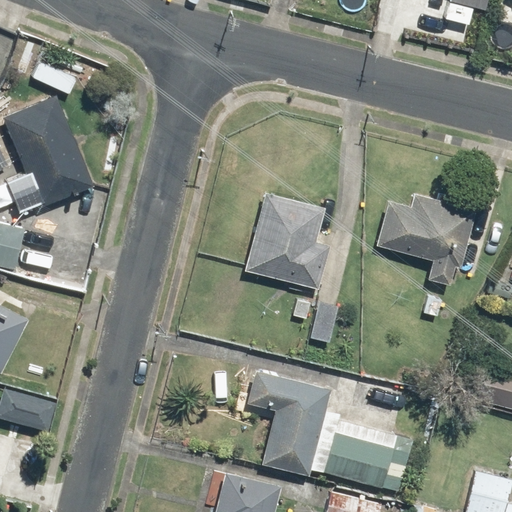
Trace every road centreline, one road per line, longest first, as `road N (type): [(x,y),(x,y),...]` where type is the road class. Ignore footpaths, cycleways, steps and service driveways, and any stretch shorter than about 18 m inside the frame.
road 1 (residential): [(79,511),(199,30)]
road 2 (residential): [(199,30),(511,110)]
